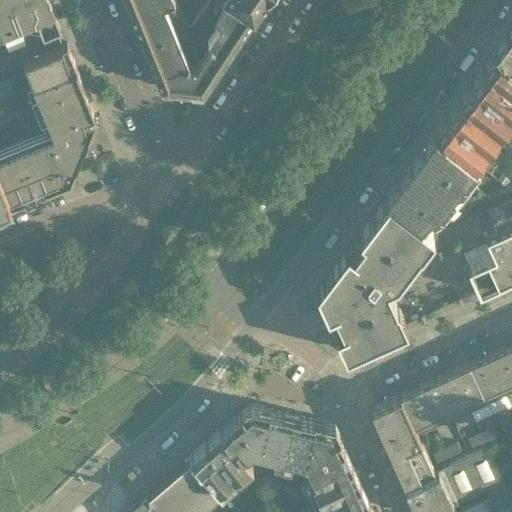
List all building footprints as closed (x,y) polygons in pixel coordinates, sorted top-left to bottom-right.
[(8,0),(0,0),(0,29),(2,33),(19,26),(8,0)] [(28,0),(8,0),(19,26),(36,19),(28,0)] [(49,0),(28,0),(36,19),(42,33),(60,26),(49,0)] [(150,0),(126,0),(130,8),(150,0)] [(181,10),(177,0),(150,0),(130,8),(146,48),(155,70),(188,57),(179,34),(171,14),(181,10)] [(201,90),(229,47),(253,11),(236,0),(206,0),(191,22),(212,36),(194,62),(189,58),(188,57),(155,70),(161,85),(201,90)] [(236,0),(253,11),(260,0),(236,0)] [(511,37),(506,33),(494,49),(511,62),(511,37)] [(75,64),(66,41),(23,58),(32,82),(75,64)] [(511,62),(494,49),(482,65),(511,87),(511,62)] [(69,175),(92,119),(89,112),(94,110),(75,64),(32,82),(52,131),(0,152),(0,173),(10,198),(68,175),(69,175)] [(511,87),(482,65),(470,81),(510,112),(511,109),(511,87)] [(0,76),(0,95),(13,90),(7,74),(0,76)] [(470,81),(458,97),(498,128),(510,112),(470,81)] [(13,90),(0,95),(0,124),(10,120),(15,109),(12,102),(17,100),(13,90)] [(458,97),(446,113),(486,144),(498,128),(458,97)] [(446,113),(434,129),(475,159),(486,144),(446,113)] [(434,129),(422,145),(465,178),(478,162),(475,159),(434,129)] [(422,145),(409,161),(453,194),(465,178),(422,145)] [(409,161),(398,177),(441,210),(453,194),(409,161)] [(0,202),(10,198),(0,173),(0,202)] [(398,177),(385,193),(422,221),(423,221),(430,212),(433,214),(441,210),(398,177)] [(407,322),(511,273),(511,190),(430,227),(422,221),(385,193),(317,284),(329,310),(330,310),(334,321),(333,322),(346,350),(407,322)] [(511,362),(504,344),(486,352),(505,392),(511,388),(511,362)] [(505,392),(486,352),(468,360),(487,400),(505,392)] [(418,432),(487,400),(468,360),(373,404),(371,409),(404,481),(443,463),(488,443),(496,438),(494,434),(496,433),(492,424),(467,436),(470,443),(461,448),(457,439),(431,451),(435,460),(432,461),(418,432)] [(267,406),(248,402),(234,414),(252,435),(251,443),(258,444),(267,406)] [(290,411),(267,406),(258,444),(272,448),(270,456),(279,458),(290,411)] [(312,416),(290,411),(279,458),(288,460),(290,451),(304,454),(312,416)] [(234,414),(219,427),(240,451),(251,443),(252,435),(234,414)] [(333,421),(312,416),(304,454),(306,458),(343,441),(333,421)] [(219,427),(204,440),(232,473),(235,476),(242,470),(239,466),(247,459),(240,451),(219,427)] [(190,453),(189,454),(221,490),(227,484),(224,480),(232,473),(204,440),(190,453)] [(343,441),(306,458),(310,468),(303,471),(307,479),(312,478),(351,460),(343,441)] [(443,463),(404,481),(418,511),(428,511),(486,486),(490,493),(490,494),(507,486),(488,443),(443,463)] [(148,495),(139,503),(137,502),(136,502),(134,502),(132,503),(121,511),(194,511),(205,503),(209,507),(224,494),(220,490),(221,490),(189,454),(188,456),(183,460),(183,459),(145,492),(148,495)] [(351,460),(312,478),(316,488),(312,490),(315,498),(320,496),(359,478),(351,460)] [(359,478),(320,496),(325,506),(320,508),(321,511),(332,511),(367,496),(359,478)] [(511,511),(511,497),(507,486),(490,494),(490,493),(485,495),(492,511),(511,511)] [(492,511),(485,495),(448,511),(492,511)] [(374,511),(367,496),(332,511),(374,511)]
